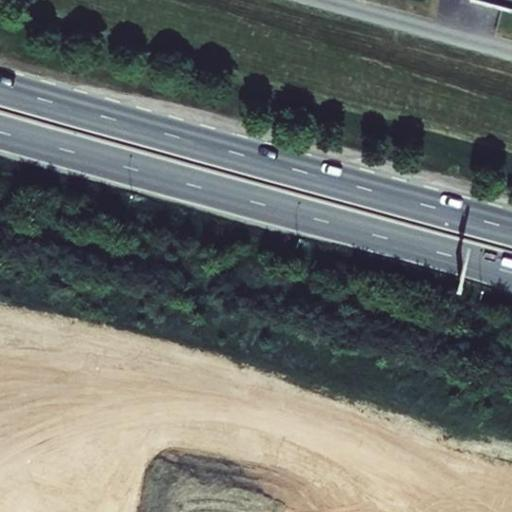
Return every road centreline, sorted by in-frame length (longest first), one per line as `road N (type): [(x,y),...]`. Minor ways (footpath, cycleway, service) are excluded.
road 1 (primary): [(511,226),(0,86)]
road 2 (primary): [(0,132),(511,271)]
road 3 (unclassified): [(511,48),(332,0)]
